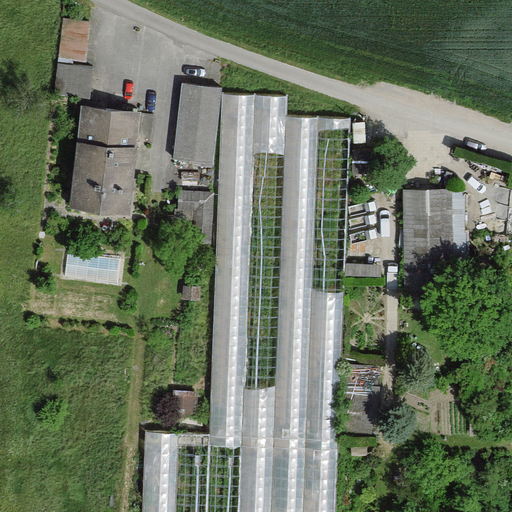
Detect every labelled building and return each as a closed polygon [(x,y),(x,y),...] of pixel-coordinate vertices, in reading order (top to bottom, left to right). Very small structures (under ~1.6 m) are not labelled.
[(64,56),(92,58),(95,16),(67,15),(64,56)] [(85,64),(58,61),(55,91),(81,94),(90,95),(93,65),(85,64)] [(182,80),(173,155),(213,160),(221,85),(182,80)] [(353,158),(354,111),(291,110),(291,90),(226,88),(221,261),(242,262),(242,251),(257,252),(259,185),(285,186),(283,259),(301,260),(300,291),(321,291),(321,287),(347,288),(351,158),(353,158)] [(138,108),(81,101),(70,198),(126,205),(138,108)] [(448,187),(406,188),(408,288),(450,287),(448,187)] [(194,207),(192,239),(210,240),(213,190),(179,188),(178,206),(194,207)] [(199,286),(184,285),(184,294),(198,295),(199,286)] [(196,390),(174,389),(172,414),(195,415),(196,390)] [(149,426),(146,511),(179,511),(182,427),(149,426)]
